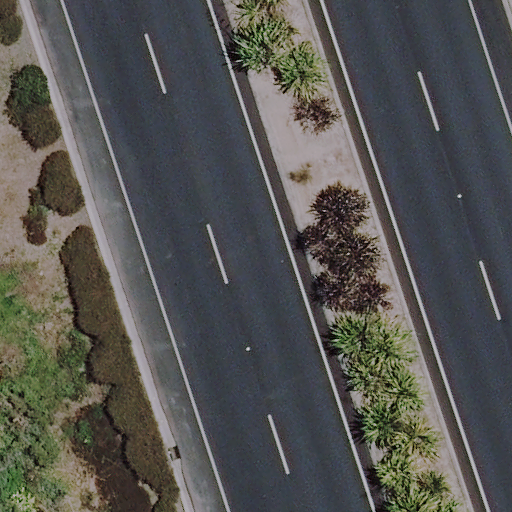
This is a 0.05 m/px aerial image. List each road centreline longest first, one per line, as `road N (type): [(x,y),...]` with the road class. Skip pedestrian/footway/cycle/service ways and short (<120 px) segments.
road 1 (primary): [(301,511),(133,0)]
road 2 (primary): [(420,0),(511,280)]
